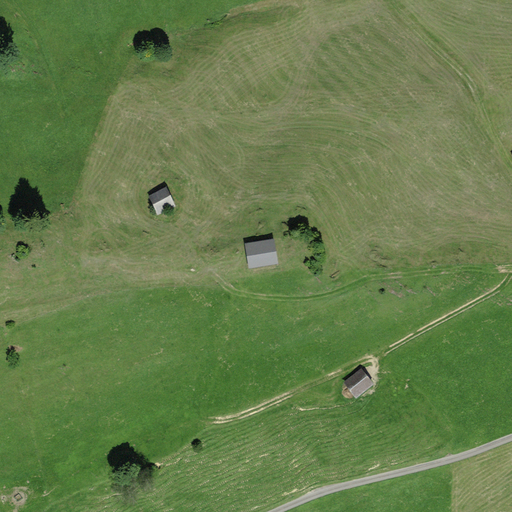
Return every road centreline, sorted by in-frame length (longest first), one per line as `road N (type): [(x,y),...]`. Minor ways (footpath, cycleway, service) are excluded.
road 1 (unclassified): [(278,511),(511,438)]
road 2 (track): [(511,167),(472,84),(398,10)]
